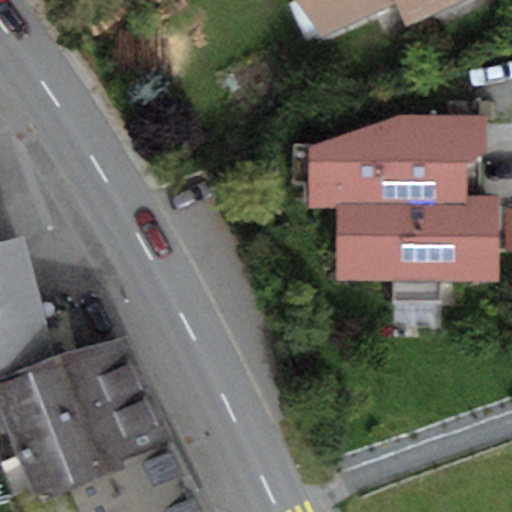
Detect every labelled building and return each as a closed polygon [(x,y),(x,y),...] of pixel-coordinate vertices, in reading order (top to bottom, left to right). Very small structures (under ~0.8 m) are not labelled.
[(295,0),(313,35),(386,0),(295,0)] [(397,0),(408,21),(451,0),(397,0)] [(466,159),(480,159),(480,116),(400,116),(310,143),(310,204),(339,204),(466,203),(466,159)] [(339,204),(340,279),(495,278),(494,203),(466,203),(339,204)] [(0,376),(55,355),(23,232),(0,238),(0,376)] [(0,413),(28,484),(32,494),(171,440),(125,333),(55,355),(0,376),(0,413)] [(206,511),(171,440),(32,494),(28,484),(8,494),(15,511),(206,511)]
